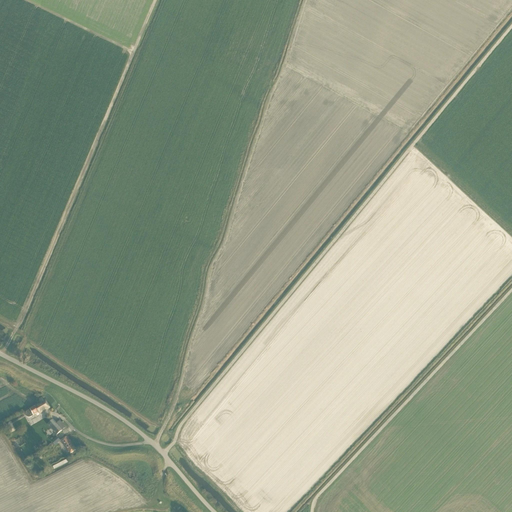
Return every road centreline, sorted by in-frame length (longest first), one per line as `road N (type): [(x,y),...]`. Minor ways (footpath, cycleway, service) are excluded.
road 1 (track): [(163,453),(511,26)]
road 2 (track): [(311,511),(319,493),(511,290)]
road 3 (unclassified): [(214,511),(136,430),(0,353)]
